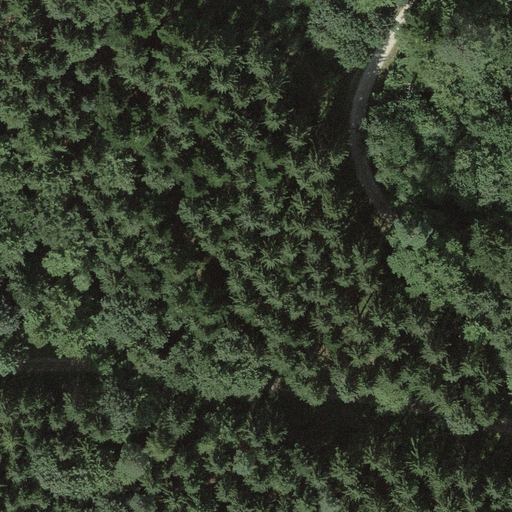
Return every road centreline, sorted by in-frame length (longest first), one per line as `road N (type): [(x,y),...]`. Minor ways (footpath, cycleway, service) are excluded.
road 1 (track): [(511,428),(253,368),(133,350),(52,351),(0,363)]
road 2 (track): [(416,0),(361,86),(361,167),(421,290),(511,391)]
